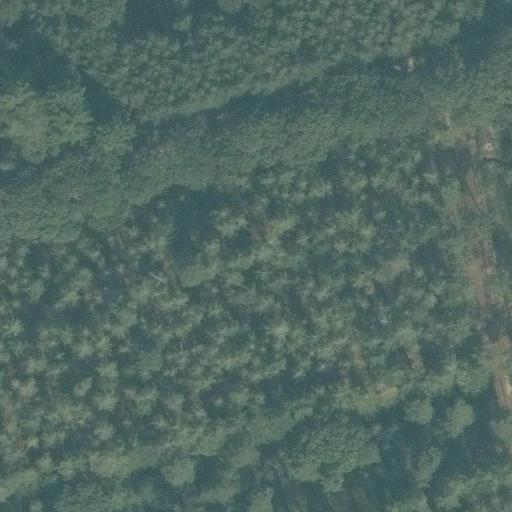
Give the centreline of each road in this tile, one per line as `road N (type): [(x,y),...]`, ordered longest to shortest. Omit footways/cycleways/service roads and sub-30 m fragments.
road 1 (track): [(0,187),(511,39)]
road 2 (track): [(443,59),(489,291),(511,304)]
